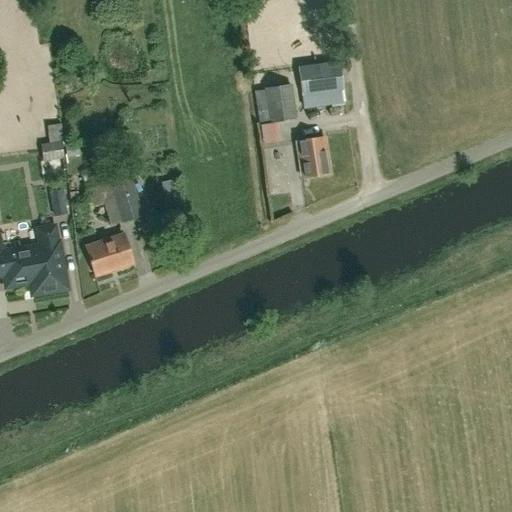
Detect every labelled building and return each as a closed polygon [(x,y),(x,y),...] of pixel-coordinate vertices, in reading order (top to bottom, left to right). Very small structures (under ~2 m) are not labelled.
[(342,97),(338,68),(309,71),(310,85),(326,83),(328,99),(342,97)] [(267,123),(296,118),(291,84),(262,88),(267,123)] [(330,116),(338,115),(338,107),(329,108),(330,116)] [(61,146),(63,146),(60,124),(46,126),(48,144),(39,145),(42,162),(63,159),(61,146)] [(297,141),(302,178),(329,174),(323,137),(297,141)] [(268,164),(272,186),(283,184),(280,162),(268,164)] [(86,189),(109,182),(103,165),(80,172),(86,189)] [(129,177),(109,184),(122,222),(142,215),(129,177)] [(64,187),(49,189),(52,214),(66,213),(64,187)] [(0,234),(0,279),(3,279),(5,286),(8,288),(16,286),(18,284),(31,281),(33,293),(51,290),(53,292),(62,291),(63,288),(65,287),(58,243),(56,243),(53,228),(39,230),(42,246),(20,249),(18,241),(2,244),(0,234)] [(95,276),(133,263),(123,234),(85,246),(95,276)]
